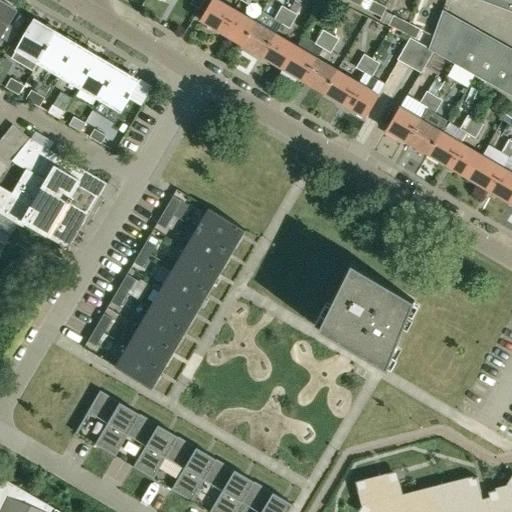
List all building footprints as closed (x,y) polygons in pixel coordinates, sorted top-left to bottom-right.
[(0,0),(0,39),(17,11),(0,0)] [(199,8),(203,0),(191,0),(190,3),(199,8)] [(221,32),(235,9),(219,0),(212,0),(200,20),(221,32)] [(388,7),(375,0),(370,10),(383,17),(388,7)] [(511,0),(498,0),(497,4),(511,10),(511,0)] [(282,24),(290,10),(282,5),(274,19),(282,24)] [(242,45),(255,21),(235,9),(221,32),(242,45)] [(290,10),(282,24),(290,29),(298,15),(290,10)] [(405,33),(410,23),(396,16),(392,26),(405,33)] [(34,20),(17,50),(38,62),(55,32),(34,20)] [(262,57),(276,34),(255,21),(242,45),(262,57)] [(418,40),(423,30),(410,23),(405,33),(418,40)] [(511,96),(511,50),(463,23),(444,58),(511,96)] [(323,48),(331,34),(323,30),(315,43),(323,48)] [(55,32),(38,62),(59,74),(76,45),(55,32)] [(283,69),(297,46),(276,34),(262,57),(283,69)] [(331,34),(323,48),(332,53),(340,39),(331,34)] [(434,50),(417,41),(411,38),(399,59),(422,71),(434,50)] [(76,45),(59,74),(79,86),(97,57),(76,45)] [(304,81),(317,58),(297,46),(283,69),(304,81)] [(365,72),(373,58),(364,54),(357,68),(365,72)] [(97,57),(79,86),(100,98),(117,69),(97,57)] [(324,93),(338,70),(317,58),(304,81),(324,93)] [(373,58),(365,72),(373,77),(381,63),(373,58)] [(117,69),(100,98),(121,111),(138,81),(117,69)] [(345,105),(359,82),(338,70),(324,93),(345,105)] [(11,78),(6,87),(19,95),(24,86),(11,78)] [(366,118),(376,100),(379,94),(359,82),(345,105),(366,118)] [(32,90),(26,99),(39,107),(45,98),(32,90)] [(426,109),(434,95),(427,91),(419,104),(426,109)] [(434,95),(426,109),(435,114),(443,100),(434,95)] [(53,104),(49,112),(60,118),(64,111),(53,104)] [(407,142),(420,119),(400,106),(386,130),(407,142)] [(503,120),(511,124),(511,122),(511,109),(509,108),(503,120)] [(468,133),(476,119),(468,115),(460,129),(468,133)] [(74,117),(69,124),(81,131),(85,123),(74,117)] [(427,154),(441,131),(420,119),(407,142),(427,154)] [(476,119),(468,133),(476,138),(484,124),(476,119)] [(0,177),(13,161),(31,139),(14,125),(0,142),(0,177)] [(95,129),(90,137),(101,143),(106,136),(95,129)] [(448,166),(462,143),(441,131),(427,154),(448,166)] [(99,196),(107,183),(49,149),(31,139),(13,161),(27,169),(12,194),(0,187),(0,212),(18,223),(22,225),(24,221),(68,247),(69,247),(80,228),(83,224),(92,208),(78,199),(83,189),(98,198),(99,196)] [(509,157),(511,152),(511,140),(510,139),(502,153),(509,157)] [(469,178),(482,155),(462,143),(448,166),(469,178)] [(490,191),(503,167),(482,155),(469,178),(490,191)] [(510,203),(511,199),(511,172),(503,167),(490,191),(510,203)] [(173,215),(182,201),(173,196),(165,210),(173,215)] [(209,208),(197,229),(234,250),(246,230),(209,208)] [(165,210),(156,224),(165,229),(173,215),(165,210)] [(0,247),(18,223),(0,212),(0,247)] [(222,270),(234,250),(197,229),(186,248),(222,270)] [(150,254),(159,240),(150,235),(142,249),(150,254)] [(186,248),(174,268),(211,289),(222,270),(186,248)] [(142,249),(134,262),(142,268),(150,254),(142,249)] [(351,262),(318,327),(386,367),(414,299),(351,262)] [(174,268),(162,287),(199,309),(211,289),(174,268)] [(127,293),(135,279),(127,274),(119,288),(127,293)] [(199,309),(162,287),(151,307),(187,329),(199,309)] [(119,288),(110,302),(119,307),(127,293),(119,288)] [(176,348),(187,329),(151,307),(139,327),(176,348)] [(104,333),(112,319),(104,314),(95,327),(104,333)] [(95,327),(87,341),(96,346),(104,333),(95,327)] [(139,327),(128,346),(164,368),(176,348),(139,327)] [(128,346),(116,367),(152,388),(164,368),(128,346)] [(89,410),(108,421),(95,444),(115,456),(129,433),(140,414),(100,390),(89,410)] [(178,436),(140,414),(129,433),(147,444),(133,467),(153,479),(167,456),(178,436)] [(178,436),(167,456),(185,466),(171,489),(192,501),(205,478),(216,459),(178,436)] [(216,459),(205,478),(223,489),(210,511),(209,511),(236,511),(243,501),(255,482),(216,459)] [(511,511),(511,487),(510,486),(488,492),(489,497),(482,498),(477,477),(401,496),(398,484),(382,488),(379,477),(358,483),(364,506),(361,511),(362,511),(511,511)] [(1,483),(0,486),(0,511),(61,511),(3,478),(1,483)] [(255,482),(243,501),(261,511),(288,511),(293,504),(255,482)]
